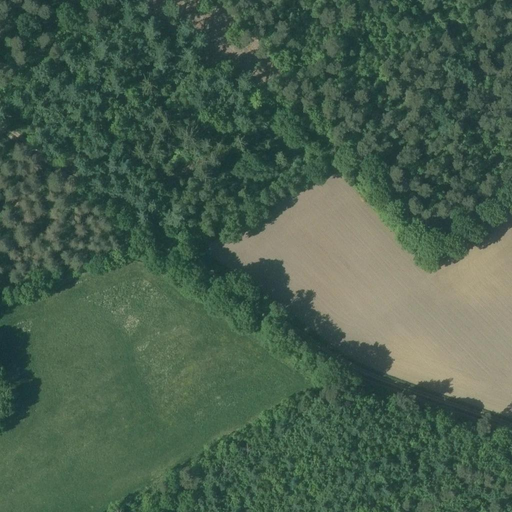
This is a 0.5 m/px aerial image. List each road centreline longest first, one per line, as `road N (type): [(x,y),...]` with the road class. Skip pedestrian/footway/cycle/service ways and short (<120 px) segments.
road 1 (track): [(0,122),(369,383),(511,432)]
road 2 (track): [(174,0),(269,96),(422,0)]
road 3 (track): [(128,0),(0,99)]
